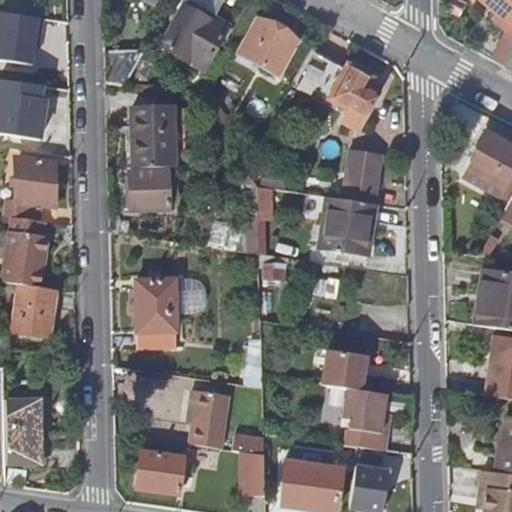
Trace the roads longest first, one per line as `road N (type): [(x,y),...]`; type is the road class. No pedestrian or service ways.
road 1 (residential): [(83,0),(96,511)]
road 2 (residential): [(420,52),(431,511)]
